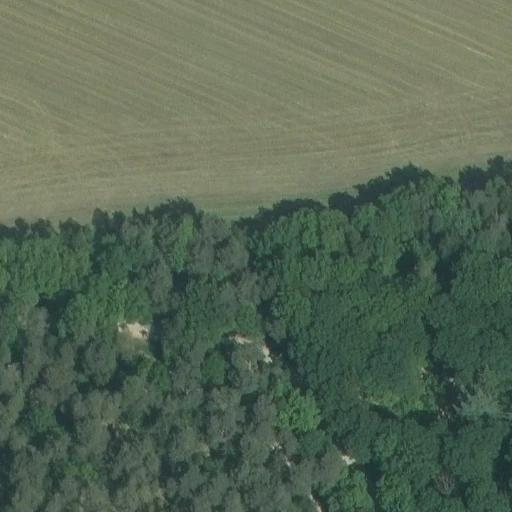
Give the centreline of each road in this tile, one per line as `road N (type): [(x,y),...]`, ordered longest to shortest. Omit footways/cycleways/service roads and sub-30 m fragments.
road 1 (track): [(372,511),(274,369),(232,349),(0,308)]
road 2 (track): [(52,511),(73,387),(72,332)]
